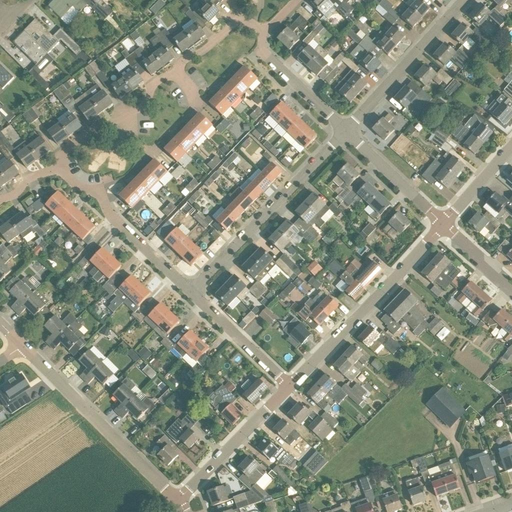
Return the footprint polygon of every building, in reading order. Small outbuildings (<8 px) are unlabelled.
[(87,6),(87,5),(82,1),(81,0),(55,0),(49,6),(68,25),(79,13),(80,13),(87,6)] [(110,16),(112,18),(113,17),(111,14),(114,12),(102,0),(98,5),(110,16)] [(161,0),(160,0),(155,5),(160,10),(166,5),(161,0)] [(215,9),(222,2),(219,0),(201,0),(199,2),(204,7),(198,12),(210,23),(216,17),(217,18),(220,15),(219,14),(219,13),(215,9)] [(327,20),(332,14),(330,12),(334,8),(326,0),(317,0),(313,5),(313,4),(312,5),(318,10),(314,15),(320,21),(324,17),(327,20)] [(343,0),(345,2),(341,6),(349,15),(354,10),(348,4),(351,0),(343,0)] [(401,17),(392,9),(393,7),(385,0),(383,0),(383,1),(379,5),(379,6),(388,14),(397,21),(401,17)] [(430,9),(420,0),(418,0),(410,8),(422,19),(430,9)] [(509,0),(491,0),(498,6),(495,10),(500,14),(503,11),(501,9),(509,0)] [(110,16),(98,5),(93,9),(105,21),(110,16)] [(491,14),(488,12),(481,5),(470,17),(482,27),(487,20),(499,31),(507,21),(494,9),(491,14)] [(357,22),(349,15),(341,6),(337,10),(336,10),(339,13),(345,19),(347,21),(350,23),(353,26),(357,22)] [(182,11),(194,23),(198,19),(186,7),(182,11)] [(413,28),(422,19),(410,8),(410,9),(402,18),(413,28)] [(392,26),(397,21),(388,14),(384,18),(392,26)] [(299,27),(303,32),(310,24),(301,16),(288,30),(288,29),(278,39),(290,50),(298,42),(299,43),(300,41),(293,33),(299,27)] [(48,55),(59,43),(53,37),(36,20),(24,31),(30,37),(35,32),(42,39),(37,44),(48,55)] [(315,29),(321,24),(317,20),(312,26),(315,29)] [(205,36),(199,28),(196,24),(185,32),(195,46),(201,41),(200,40),(205,36)] [(472,33),(471,31),(463,25),(452,37),(463,47),(470,40),(475,44),(476,43),(479,45),(471,53),(470,52),(466,56),(472,61),(490,42),(475,29),(472,33)] [(195,46),(185,32),(182,28),(170,36),(166,30),(165,30),(162,26),(158,29),(172,48),(177,45),(183,53),(187,49),(188,51),(195,46)] [(406,37),(398,30),(394,26),(385,36),(397,46),(406,37)] [(53,37),(59,43),(62,41),(77,56),(83,50),(61,29),(53,37)] [(168,51),(172,48),(158,29),(153,32),(157,37),(150,41),(158,52),(154,55),(163,68),(164,69),(170,65),(169,63),(174,59),(168,51)] [(359,45),(368,53),(377,61),(380,57),(372,49),(363,41),(349,29),(345,33),(359,45)] [(37,44),(30,37),(24,31),(13,43),(20,50),(23,47),(29,52),(26,55),(37,66),(48,55),(37,44)] [(315,31),(303,43),(307,47),(319,35),(315,31)] [(130,36),(134,41),(140,37),(136,32),(130,36)] [(381,33),(372,42),(376,45),(388,56),(397,46),(385,36),(381,33)] [(367,37),(363,41),(372,49),(376,45),(372,42),(367,37)] [(335,49),(339,44),(335,39),(330,44),(335,49)] [(456,54),(453,51),(445,44),(434,57),(445,67),(451,61),(462,71),(467,65),(468,65),(471,61),(459,50),(456,54)] [(308,67),(323,51),(319,46),(314,51),(309,47),(298,58),(308,67)] [(152,76),(156,73),(163,68),(154,55),(148,59),(141,49),(130,56),(138,66),(142,63),(152,76)] [(128,54),(126,51),(122,53),(122,54),(126,59),(130,57),(128,54)] [(308,67),(317,77),(328,65),(324,60),(328,55),(323,51),(308,67)] [(377,61),(368,53),(359,63),(372,74),(381,64),(377,61)] [(345,59),(341,55),(329,67),(333,71),(342,62),(345,59)] [(123,78),(132,91),(138,86),(143,82),(134,69),(138,66),(130,56),(130,57),(126,59),(115,67),(116,69),(123,78)] [(359,70),(346,57),(345,59),(342,62),(352,71),(344,80),(359,94),(368,84),(356,73),(359,70)] [(101,72),(94,62),(93,63),(90,65),(97,75),(101,72)] [(14,78),(3,67),(0,64),(0,87),(2,90),(14,78)] [(92,79),(97,75),(90,65),(85,69),(92,79)] [(436,75),(434,72),(426,66),(415,78),(426,88),(427,87),(429,89),(434,83),(432,81),(433,80),(439,86),(443,82),(448,87),(453,81),(441,70),(436,75)] [(249,89),(251,87),(258,80),(245,67),(236,76),(249,89)] [(464,69),(465,71),(466,76),(466,77),(473,75),(471,68),(464,69)] [(50,87),(33,70),(29,74),(46,91),(50,87)] [(329,85),(337,76),(338,75),(333,71),(323,81),(323,82),(325,81),(329,85)] [(240,98),(249,89),(236,76),(227,86),(240,98)] [(132,91),(123,78),(122,79),(112,87),(121,99),(132,91)] [(351,104),(359,94),(344,80),(335,89),(351,104)] [(59,89),(66,99),(70,96),(63,85),(59,89)] [(231,107),(240,98),(227,86),(218,95),(231,107)] [(417,97),(414,94),(406,88),(396,100),(407,110),(411,104),(416,109),(424,101),(428,105),(433,100),(423,91),(417,97)] [(449,97),(453,93),(447,88),(443,92),(449,97)] [(53,93),(61,103),(66,99),(59,89),(53,93)] [(113,105),(107,97),(103,91),(91,100),(101,114),(112,106),(113,105)] [(75,102),(84,114),(90,122),(94,119),(101,114),(91,100),(86,94),(75,102)] [(273,104),(278,99),(273,94),(268,99),(273,104)] [(511,116),(511,112),(511,111),(511,110),(511,103),(501,94),(487,110),(504,125),(505,124),(506,125),(510,120),(509,120),(511,116)] [(222,116),(231,107),(218,95),(210,104),(222,116)] [(35,106),(37,109),(45,103),(43,100),(35,106)] [(272,104),(268,100),(266,101),(264,104),(268,108),(271,106),(272,104)] [(436,105),(442,110),(446,105),(440,100),(436,105)] [(279,124),(291,112),(282,103),(270,116),(279,124)] [(259,117),(264,113),(259,108),(254,112),(259,117)] [(27,112),(35,122),(39,119),(39,118),(32,109),(27,112)] [(30,126),(35,122),(27,112),(23,116),(30,126)] [(255,122),(259,117),(254,112),(250,117),(255,122)] [(288,132),(300,120),(291,112),(279,124),(287,132),(288,132)] [(12,113),(5,120),(9,124),(16,117),(12,113)] [(213,127),(207,121),(200,114),(191,123),(205,136),(213,127)] [(388,124),(394,118),(390,114),(384,120),(383,120),(373,130),(385,141),(395,131),(388,124)] [(491,133),(495,128),(476,114),(464,128),(484,144),(493,134),(491,133)] [(76,120),(72,115),(60,124),(70,137),(77,132),(81,128),(82,128),(76,120)] [(226,130),(230,125),(225,120),(220,125),(226,130)] [(297,141),(308,129),(300,120),(288,132),(297,141)] [(196,145),(205,136),(191,123),(182,132),(196,145)] [(58,145),(70,137),(60,124),(48,133),(52,138),(52,137),(58,145)] [(222,134),(226,130),(220,125),(216,129),(222,134)] [(484,144),(464,128),(460,125),(451,135),(475,155),(484,144)] [(412,126),(407,132),(411,136),(416,131),(412,126)] [(250,132),(252,134),(258,140),(262,136),(254,128),(250,132)] [(434,135),(436,136),(446,143),(450,136),(439,128),(434,135)] [(297,141),(298,142),(305,149),(317,137),(308,129),(297,141)] [(0,132),(0,139),(7,149),(11,145),(1,132),(0,132)] [(187,154),(196,145),(182,132),(173,141),(187,154)] [(51,151),(45,143),(41,138),(29,147),(39,160),(50,152),(51,151)] [(248,140),(242,146),(246,150),(252,144),(248,140)] [(186,155),(187,154),(173,141),(165,150),(178,163),(185,169),(192,161),(186,155)] [(270,152),(273,148),(267,142),(264,146),(270,152)] [(224,155),(230,151),(226,146),(220,150),(224,155)] [(39,160),(29,147),(17,155),(27,169),(28,168),(32,165),(39,160)] [(276,157),(279,153),(273,148),(270,152),(276,157)] [(269,161),(272,158),(266,152),(263,155),(268,160),(269,161)] [(465,167),(449,153),(447,152),(443,158),(446,160),(442,166),(456,178),(465,167)] [(238,158),(239,157),(235,154),(229,159),(233,163),(238,158)] [(442,166),(439,163),(434,170),(431,167),(435,161),(429,156),(415,173),(421,178),(426,171),(447,188),(456,178),(442,166)] [(217,166),(221,162),(216,157),(212,161),(217,166)] [(227,169),(233,163),(229,159),(223,165),(227,169)] [(287,168),(291,164),(285,159),(281,162),(287,168)] [(168,173),(162,167),(155,160),(146,170),(159,182),(168,173)] [(20,174),(10,161),(0,168),(0,172),(8,183),(20,174)] [(213,171),(217,166),(212,161),(207,166),(213,171)] [(282,173),(275,166),(272,164),(263,173),(273,183),(282,173)] [(355,190),(350,186),(359,176),(348,165),(333,181),(343,191),(338,197),(344,202),(355,190)] [(181,176),(185,172),(180,167),(176,171),(181,176)] [(150,191),(159,182),(146,170),(137,179),(150,191)] [(220,176),(223,173),(219,170),(212,177),(216,181),(220,176)] [(176,181),(181,176),(176,171),(171,175),(176,181)] [(263,192),(273,183),(263,173),(254,183),(263,192)] [(208,189),(216,181),(212,177),(204,185),(208,189)] [(142,201),(150,191),(137,179),(128,188),(142,201)] [(263,192),(254,183),(253,183),(249,179),(240,189),(254,202),(263,192)] [(193,187),(195,189),(199,185),(194,180),(190,184),(191,185),(193,187)] [(191,185),(190,184),(190,185),(186,189),(191,194),(195,189),(193,187),(191,185)] [(369,206),(380,195),(368,184),(359,194),(355,190),(344,202),(349,207),(354,201),(358,204),(362,200),(369,206)] [(133,210),(142,201),(128,188),(120,197),(133,210)] [(245,212),(254,202),(240,189),(244,193),(235,202),(245,212)] [(192,205),(201,195),(197,192),(188,202),(192,205)] [(55,214),(68,201),(58,193),(46,206),(55,214)] [(305,204),(321,219),(330,210),(314,194),(305,204)] [(487,204),(498,213),(495,217),(498,218),(501,218),(503,217),(504,216),(505,215),(505,212),(505,211),(504,210),(511,216),(511,200),(509,203),(503,198),(501,199),(496,194),(487,204)] [(370,217),(375,222),(391,206),(380,195),(369,206),(375,212),(370,217)] [(29,207),(34,203),(30,198),(25,202),(29,207)] [(65,223),(77,210),(68,201),(55,214),(65,223)] [(236,221),(245,212),(235,202),(226,212),(236,221)] [(172,213),(177,208),(171,203),(167,208),(172,213)] [(196,211),(187,203),(180,211),(186,217),(189,213),(191,216),(196,211)] [(296,213),(308,225),(312,221),(320,228),(325,223),(321,219),(305,204),(296,213)] [(37,213),(31,205),(26,209),(31,217),(37,213)] [(168,218),(172,213),(167,208),(162,212),(168,218)] [(74,232),(86,219),(77,210),(65,223),(74,232)] [(200,212),(198,214),(203,220),(209,225),(209,226),(214,221),(208,216),(206,218),(200,212)] [(226,231),(236,221),(226,212),(216,221),(226,231)] [(35,242),(38,246),(44,239),(44,240),(48,236),(46,234),(41,230),(31,217),(28,220),(23,213),(11,222),(21,235),(24,239),(32,233),(34,235),(36,233),(40,238),(35,242)] [(488,214),(485,218),(479,213),(469,224),(480,234),(485,228),(493,234),(501,225),(488,214)] [(203,220),(198,215),(197,214),(193,218),(199,224),(203,220)] [(395,241),(411,225),(399,214),(389,225),(384,231),(395,241)] [(83,241),(89,235),(95,228),(86,219),(74,232),(83,241)] [(209,226),(203,220),(199,224),(205,230),(209,226)] [(155,231),(160,225),(155,221),(150,226),(155,231)] [(21,235),(11,222),(0,229),(0,231),(9,244),(21,235)] [(290,243),(300,233),(288,222),(278,231),(290,243)] [(370,224),(362,232),(368,238),(373,233),(376,229),(370,224)] [(41,230),(46,234),(51,229),(46,225),(41,230)] [(311,228),(307,232),(316,240),(318,238),(320,236),(311,228),(311,227),(311,228)] [(174,250),(186,237),(177,229),(165,241),(174,250)] [(217,241),(221,237),(215,231),(211,235),(217,241)] [(288,250),(293,245),(290,243),(278,231),(269,241),(282,252),(286,248),(288,250)] [(315,241),(316,240),(307,232),(303,236),(311,245),(315,241)] [(379,238),(373,233),(368,238),(364,242),(370,247),(379,238)] [(60,237),(55,243),(60,247),(65,242),(60,237)] [(183,258),(195,246),(186,237),(174,250),(183,258)] [(503,253),(510,245),(505,241),(504,242),(498,248),(503,253)] [(511,243),(510,245),(503,253),(507,256),(511,260),(511,243)] [(0,258),(8,251),(8,250),(7,249),(3,244),(0,247),(0,258)] [(11,245),(7,249),(8,250),(8,251),(13,257),(13,258),(13,259),(18,255),(17,254),(20,252),(16,247),(13,248),(11,245)] [(80,245),(74,251),(79,255),(85,249),(80,245)] [(37,257),(43,250),(39,246),(33,252),(37,257)] [(203,255),(196,248),(195,246),(183,258),(191,267),(203,255)] [(100,271),(112,258),(103,249),(90,262),(100,271)] [(268,274),(277,265),(276,264),(273,261),(274,261),(268,256),(261,249),(252,259),(268,274)] [(0,281),(1,283),(11,272),(5,265),(13,258),(13,257),(8,251),(0,258),(0,281)] [(453,282),(452,283),(459,289),(463,285),(456,278),(461,272),(451,263),(440,254),(431,264),(453,282)] [(280,259),(289,268),(293,264),(284,255),(280,259)] [(109,280),(117,272),(122,267),(112,258),(100,271),(93,278),(94,278),(93,279),(98,283),(104,276),(109,280)] [(84,259),(78,265),(83,269),(89,264),(84,259)] [(259,283),(268,274),(252,259),(243,268),(259,283)] [(276,264),(277,265),(290,278),(291,278),(295,273),(289,268),(280,259),(276,264)] [(315,278),(323,270),(314,261),(306,269),(315,278)] [(344,270),(334,261),(328,268),(338,277),(344,270)] [(36,262),(31,268),(44,278),(49,271),(36,262)] [(383,271),(375,264),(374,263),(362,275),(351,265),(345,271),(365,289),(383,271)] [(453,282),(431,264),(422,275),(432,284),(435,282),(445,291),(451,284),(452,283),(453,282)] [(354,300),(365,289),(345,271),(347,273),(341,278),(351,287),(346,292),(354,300)] [(128,299),(141,285),(132,276),(118,291),(113,287),(107,293),(112,297),(114,294),(118,298),(108,308),(114,313),(128,299)] [(251,292),(242,283),(235,276),(225,286),(237,298),(237,297),(241,301),(251,292)] [(25,277),(21,282),(16,277),(6,287),(11,292),(10,292),(11,293),(19,301),(12,308),(16,312),(37,290),(25,277)] [(308,283),(317,291),(322,285),(313,278),(308,283)] [(107,293),(113,287),(107,282),(102,288),(107,293)] [(262,295),(266,291),(257,282),(253,286),(262,295)] [(472,303),(482,292),(472,283),(456,300),(461,304),(467,298),(472,303)] [(144,302),(144,301),(151,294),(141,285),(128,299),(138,308),(144,302)] [(228,307),(237,298),(225,286),(216,295),(228,307)] [(258,299),(262,295),(253,286),(249,290),(258,299)] [(442,294),(435,287),(431,291),(438,298),(442,294)] [(35,317),(49,303),(37,291),(38,290),(37,290),(16,312),(20,316),(27,309),(35,317)] [(406,290),(395,301),(423,328),(425,331),(426,331),(427,332),(428,331),(434,337),(445,326),(436,318),(429,325),(425,321),(426,320),(413,308),(418,303),(406,290)] [(284,301),(289,295),(285,291),(279,297),(283,301),(284,301)] [(329,317),(339,307),(322,291),(318,295),(324,301),(319,307),(329,317)] [(483,311),(492,301),(482,292),(472,303),(470,305),(475,309),(472,313),(477,317),(483,311)] [(275,297),(271,293),(266,298),(270,302),(275,297)] [(329,317),(319,307),(311,299),(305,305),(301,310),(298,307),(296,309),(292,306),(290,308),(305,323),(310,317),(320,327),(329,317)] [(417,329),(420,332),(423,328),(395,301),(385,312),(387,314),(381,320),(388,327),(387,328),(394,335),(401,328),(397,325),(402,320),(414,331),(417,329)] [(161,304),(149,317),(158,326),(171,313),(161,304)] [(277,319),(267,309),(259,316),(270,326),(277,319)] [(136,320),(142,314),(137,310),(132,316),(136,320)] [(502,329),(511,319),(502,310),(497,316),(491,311),(482,321),(493,331),(498,325),(502,329)] [(252,312),(243,321),(247,325),(256,316),(252,312)] [(108,318),(103,313),(99,317),(105,322),(108,318)] [(166,335),(167,335),(180,322),(171,313),(158,326),(154,331),(164,340),(161,343),(162,344),(159,347),(162,350),(165,348),(170,342),(166,338),(166,335)] [(50,346),(76,320),(71,314),(62,323),(55,316),(45,327),(53,335),(46,342),(50,346)] [(146,318),(142,314),(136,320),(141,324),(144,321),(146,319),(146,318)] [(507,343),(511,337),(511,318),(511,319),(502,329),(507,333),(502,339),(507,343)] [(69,352),(76,344),(85,336),(79,330),(83,326),(76,320),(50,346),(54,350),(61,343),(69,352)] [(306,329),(299,322),(297,320),(292,324),(297,329),(291,335),(302,345),(311,336),(305,330),(306,329)] [(481,322),(477,327),(481,330),(485,325),(481,322)] [(107,338),(110,331),(105,328),(102,335),(107,338)] [(384,331),(379,336),(370,328),(359,339),(374,353),(382,345),(393,356),(401,348),(384,331)] [(187,354),(200,341),(190,332),(178,345),(177,344),(175,346),(170,342),(165,348),(170,352),(173,349),(181,357),(182,357),(183,358),(187,354)] [(203,357),(202,357),(209,350),(200,341),(187,354),(197,364),(203,357)] [(364,366),(369,361),(353,346),(343,356),(359,370),(360,369),(355,364),(359,361),(364,366)] [(151,356),(144,349),(139,354),(146,361),(151,356)] [(85,381),(102,363),(90,350),(79,361),(88,369),(81,377),(85,381)] [(511,356),(508,351),(503,358),(507,361),(511,356)] [(140,358),(135,354),(131,358),(135,362),(140,358)] [(358,371),(359,370),(343,356),(334,367),(351,383),(361,373),(358,371)] [(156,359),(151,364),(155,369),(161,364),(156,359)] [(382,368),(375,361),(371,365),(378,372),(382,368)] [(104,386),(114,376),(102,363),(85,381),(89,385),(96,378),(104,386)] [(195,366),(190,371),(195,376),(200,370),(195,366)] [(157,375),(153,371),(148,376),(152,380),(157,375)] [(31,388),(23,375),(0,389),(0,397),(11,413),(26,404),(23,397),(26,395),(24,392),(31,388)] [(333,400),(343,390),(342,389),(326,375),(317,385),(333,400)] [(127,378),(125,381),(122,378),(118,382),(120,385),(122,388),(114,396),(122,404),(115,411),(119,415),(137,398),(131,392),(136,387),(127,378)] [(253,405),(269,390),(258,379),(253,385),(249,381),(241,388),(245,392),(242,395),(253,405)] [(199,385),(194,380),(188,385),(193,390),(199,385)] [(225,386),(231,393),(236,388),(230,382),(225,386)] [(366,393),(357,384),(352,389),(361,398),(366,393)] [(307,395),(323,411),(329,405),(331,408),(336,404),(337,403),(333,400),(317,385),(307,395)] [(243,416),(232,405),(237,400),(223,386),(215,394),(218,396),(215,399),(213,406),(233,426),(243,416)] [(170,389),(164,394),(170,400),(176,394),(170,389)] [(467,412),(443,389),(426,406),(450,430),(467,412)] [(359,406),(360,406),(364,401),(353,391),(348,396),(359,406)] [(149,414),(156,407),(142,393),(137,398),(119,415),(123,419),(130,412),(138,420),(147,412),(149,414)] [(511,402),(509,395),(503,397),(505,405),(506,407),(511,405),(511,402)] [(170,403),(174,408),(179,403),(175,399),(170,403)] [(334,430),(308,405),(305,409),(299,404),(289,415),(300,426),(309,417),(314,422),(308,428),(323,442),(333,432),(334,430)] [(333,429),(339,423),(328,413),(326,412),(321,417),(333,429)] [(177,442),(180,440),(190,449),(199,439),(190,430),(196,424),(188,416),(182,422),(178,419),(166,432),(177,442)] [(149,423),(154,429),(158,425),(152,420),(149,423)] [(294,431),(291,427),(283,421),(274,431),(291,446),(295,441),(296,442),(301,437),(294,431)] [(178,456),(171,448),(173,445),(164,436),(157,443),(164,450),(159,456),(168,466),(178,456)] [(278,450),(274,446),(266,439),(257,449),(270,461),(273,457),(284,466),(290,467),(296,461),(294,458),(293,458),(280,447),(278,450)] [(507,472),(511,470),(511,445),(499,450),(507,472)] [(495,476),(492,467),(496,466),(492,456),(466,465),(470,475),(475,474),(478,482),(495,476)] [(261,467),(257,464),(250,457),(245,463),(244,461),(242,462),(239,465),(239,466),(240,468),(239,469),(244,474),(239,479),(252,491),(251,491),(257,497),(262,501),(266,504),(273,501),(274,501),(256,485),(267,473),(261,468),(261,467)] [(423,457),(416,460),(419,467),(422,477),(429,475),(423,457)] [(460,489),(456,478),(461,476),(455,459),(450,461),(450,463),(439,467),(441,472),(448,493),(460,489)] [(413,469),(419,467),(416,460),(411,462),(413,469)] [(290,487),(291,488),(295,483),(288,477),(289,476),(277,466),(272,471),(273,472),(284,482),(284,481),(290,487)] [(441,472),(429,477),(432,484),(436,497),(448,493),(441,472)] [(364,493),(372,490),(369,483),(368,478),(367,478),(359,480),(364,493)] [(427,501),(424,491),(419,478),(406,483),(414,505),(427,501)] [(213,507),(228,501),(224,487),(208,493),(213,507)] [(236,504),(257,497),(251,491),(233,498),(236,504)] [(395,511),(402,510),(397,495),(397,496),(395,491),(391,493),(391,492),(383,495),(375,498),(375,499),(379,509),(386,506),(387,511),(395,511)] [(238,510),(262,501),(257,497),(236,504),(238,510)] [(373,511),(368,498),(366,499),(350,505),(352,511),(353,511),(357,510),(357,511),(373,511)] [(276,511),(273,501),(266,504),(268,511),(276,511)] [(352,511),(350,505),(349,502),(341,505),(341,507),(331,511),(352,511)] [(310,511),(309,508),(307,503),(299,506),(301,511),(310,511)]
